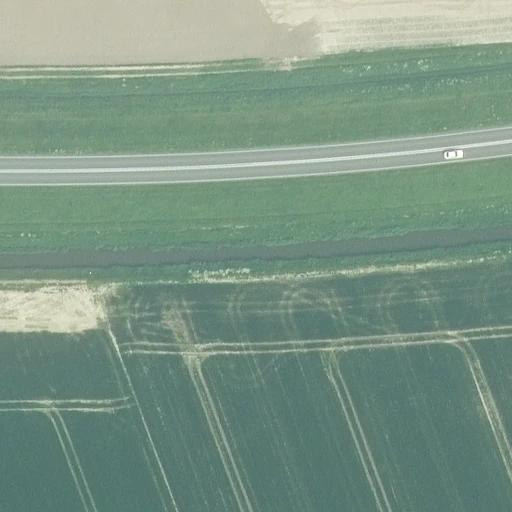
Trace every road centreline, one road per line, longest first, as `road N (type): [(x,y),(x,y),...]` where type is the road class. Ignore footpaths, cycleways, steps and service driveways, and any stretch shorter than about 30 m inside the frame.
road 1 (trunk): [(0,170),(347,159),(511,139)]
road 2 (track): [(407,69),(206,85),(0,88)]
